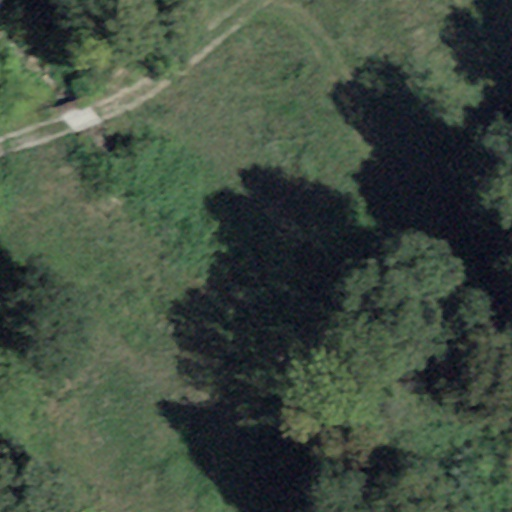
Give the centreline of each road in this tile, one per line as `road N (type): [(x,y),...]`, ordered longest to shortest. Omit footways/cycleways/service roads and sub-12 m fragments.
road 1 (track): [(255,0),(304,16),(506,263)]
road 2 (track): [(0,146),(107,109),(151,84),(187,29),(245,0)]
